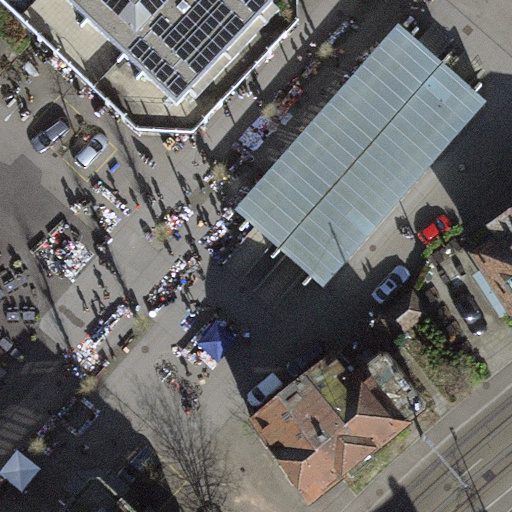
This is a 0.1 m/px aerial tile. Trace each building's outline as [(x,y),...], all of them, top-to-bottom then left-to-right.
[(0,0),(0,15),(129,137),(186,137),(270,55),(297,28),(297,0),(0,0)] [(396,24),(237,208),(265,231),(296,258),(327,285),(486,101),(460,79),(427,50),(396,24)] [(491,247),(473,259),(511,316),(511,213),(482,234),(491,247)] [(348,359),(253,425),(305,500),(400,434),(348,359)] [(50,511),(127,511),(85,474),(50,511)]
